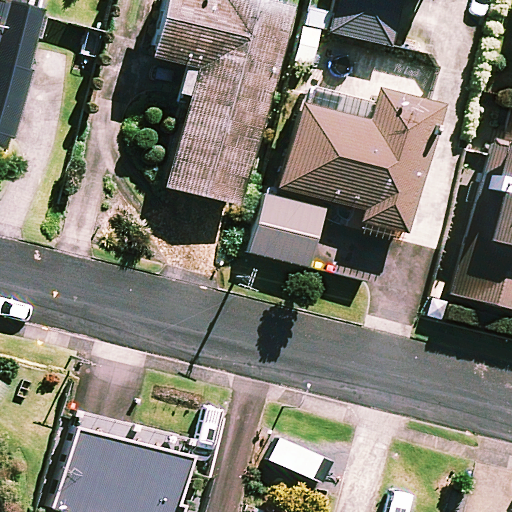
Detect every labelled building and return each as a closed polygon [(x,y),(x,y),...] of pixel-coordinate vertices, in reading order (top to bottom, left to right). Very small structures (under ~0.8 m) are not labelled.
[(272,2),(261,0),(149,0),(137,56),(180,65),(154,186),(228,202),(272,2)] [(383,45),(392,6),(363,0),(341,0),(334,35),(383,45)] [(0,139),(30,11),(1,4),(0,4),(0,139)] [(426,103),(361,88),(353,119),(287,103),(267,187),(356,208),(352,225),(395,235),(426,103)] [(511,129),(506,128),(503,142),(483,137),(447,295),(511,309),(511,129)] [(313,208),(254,195),(241,253),(301,265),(313,208)] [(163,511),(178,448),(67,424),(49,509),(63,511),(163,511)]
